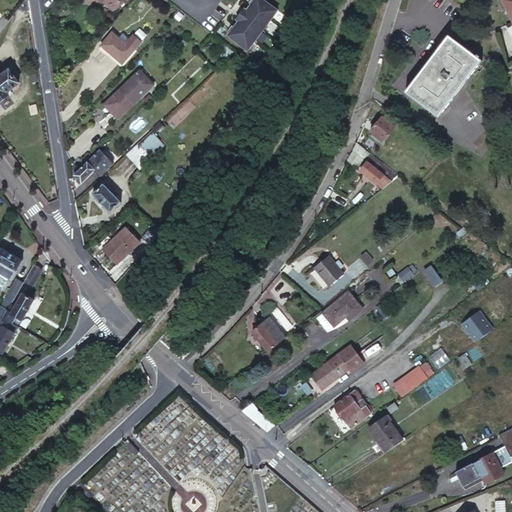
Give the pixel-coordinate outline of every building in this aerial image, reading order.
[(110,11),(113,8),(103,0),(101,0),(100,2),(110,11)] [(278,11),(262,0),(255,0),(251,7),(271,21),(278,11)] [(511,0),(502,0),(511,20),(511,0)] [(247,11),(245,9),(241,14),(263,31),(271,21),(251,7),(247,11)] [(241,14),(237,20),(239,22),(236,26),(255,41),(263,31),(241,14)] [(255,41),(236,26),(229,36),(248,51),(255,41)] [(124,45),(111,33),(100,45),(122,64),(133,52),(124,45)] [(132,36),(124,45),(133,52),(141,43),(132,36)] [(425,66),(405,93),(415,101),(436,117),(447,103),(462,82),(478,61),(446,37),(425,66)] [(153,83),(138,69),(103,105),(118,120),(153,83)] [(20,84),(11,71),(2,78),(0,75),(0,103),(9,97),(6,94),(20,84)] [(381,115),(369,130),(382,141),(394,126),(381,115)] [(157,151),(145,139),(139,145),(151,157),(157,151)] [(364,159),(366,162),(372,154),(355,142),(354,143),(346,160),(357,168),(364,159)] [(151,157),(139,145),(128,156),(139,169),(151,157)] [(107,157),(99,149),(93,156),(75,174),(74,175),(82,183),(95,169),(107,157)] [(398,175),(372,154),(366,162),(359,171),(381,188),(398,175)] [(113,163),(107,157),(95,169),(101,175),(113,163)] [(124,199),(107,181),(91,195),(109,213),(124,199)] [(140,232),(125,220),(104,245),(120,257),(140,232)] [(469,232),(465,229),(457,237),(461,241),(462,241),(471,233),(469,232)] [(477,238),(471,233),(462,241),(488,274),(475,285),(480,291),(487,285),(511,267),(511,265),(503,259),(484,244),(477,238)] [(1,248),(0,249),(0,261),(15,270),(21,260),(1,248)] [(373,260),(366,252),(361,257),(368,265),(373,260)] [(344,274),(330,256),(315,268),(330,286),(344,274)] [(0,274),(9,280),(15,270),(0,261),(0,274)] [(40,269),(32,265),(24,278),(22,281),(31,285),(40,269)] [(434,286),(442,280),(431,265),(423,270),(434,286)] [(409,278),(405,272),(395,280),(400,285),(409,278)] [(0,320),(1,318),(5,311),(9,305),(21,283),(15,279),(0,304),(0,320)] [(22,293),(10,314),(9,314),(14,317),(20,320),(32,299),(22,293)] [(363,311),(349,293),(323,314),(334,327),(346,318),(349,321),(363,311)] [(460,322),(473,342),(493,329),(481,309),(460,322)] [(10,323),(14,317),(9,314),(10,314),(5,311),(1,318),(10,323)] [(334,327),(323,314),(317,318),(327,330),(330,331),(334,327)] [(6,330),(10,323),(1,318),(0,320),(0,327),(1,328),(1,327),(6,330)] [(277,345),(285,338),(268,318),(260,325),(277,345)] [(16,326),(10,323),(6,330),(12,333),(16,326)] [(271,349),(277,345),(260,325),(251,332),(267,352),(271,349)] [(1,327),(1,328),(0,329),(0,353),(0,354),(12,333),(6,330),(1,327)] [(365,364),(351,346),(338,355),(349,370),(352,373),(365,364)] [(440,348),(429,357),(437,368),(449,359),(440,348)] [(472,365),(465,354),(458,358),(465,369),(472,365)] [(322,390),(349,370),(338,355),(311,375),(322,390)] [(393,385),(402,397),(417,385),(427,378),(419,366),(393,385)] [(371,413),(354,390),(333,405),(350,429),(353,426),(355,429),(361,424),(360,421),(371,413)] [(392,404),(393,403),(385,392),(371,402),(378,411),(384,407),(386,408),(392,404)] [(256,410),(251,404),(249,405),(241,411),(244,413),(247,416),(255,410),(256,410)] [(396,408),(392,404),(386,408),(389,413),(396,408)] [(274,424),(255,410),(247,416),(252,420),(261,428),(267,433),(274,424)] [(385,416),(377,422),(379,424),(369,431),(385,453),(402,440),(385,416)] [(367,428),(369,431),(379,424),(377,422),(367,428)] [(511,427),(499,434),(510,456),(511,454),(511,427)] [(138,453),(128,442),(124,446),(135,457),(138,453)] [(502,474),(492,452),(454,469),(461,485),(481,476),(484,483),(502,474)] [(505,511),(505,501),(496,501),(496,511),(505,511)]
